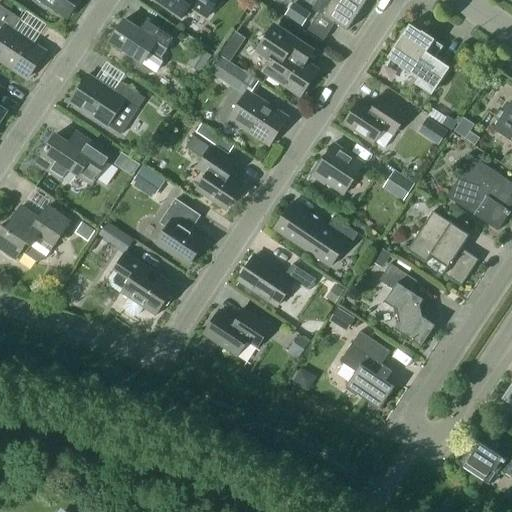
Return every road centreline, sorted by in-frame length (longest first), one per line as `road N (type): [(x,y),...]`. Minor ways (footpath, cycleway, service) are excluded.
road 1 (residential): [(40,318),(142,352),(164,348),(394,0)]
road 2 (residential): [(511,260),(419,403),(417,420),(435,434),(445,427),(511,328)]
road 3 (residential): [(0,159),(106,0)]
